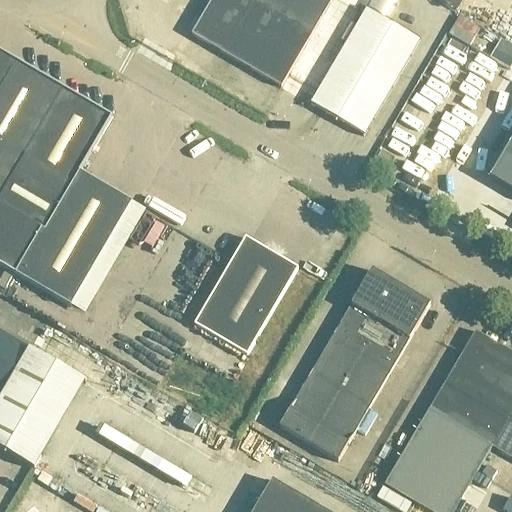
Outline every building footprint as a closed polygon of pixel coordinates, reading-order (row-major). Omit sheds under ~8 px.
[(213,0),(192,37),(281,90),(333,0),(213,0)] [(367,11),(311,107),(364,138),(420,42),(367,11)] [(0,269),(71,311),(92,275),(132,206),(80,175),(112,120),(13,62),(0,53),(0,269)] [(511,143),(490,182),(511,194),(511,143)] [(247,359),(298,271),(245,240),(194,328),(247,359)] [(338,465),(430,308),(372,273),(279,430),(338,465)] [(429,413),(492,450),(511,414),(511,355),(475,333),(429,413)] [(0,452),(33,472),(84,384),(0,334),(0,395),(3,397),(0,401),(0,452)] [(248,358),(240,373),(260,384),(268,368),(248,358)] [(454,511),(492,450),(429,413),(384,488),(425,511),(454,511)] [(511,414),(492,450),(511,461),(511,414)] [(181,463),(170,477),(195,496),(206,482),(181,463)] [(320,511),(272,483),(255,511),(320,511)] [(511,502),(511,490),(504,484),(492,498),(506,510),(511,502)]
